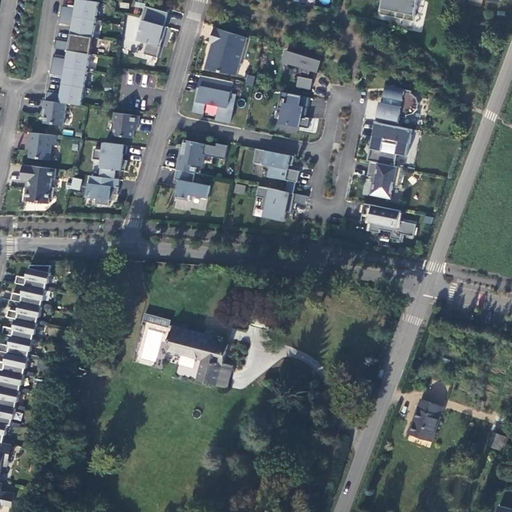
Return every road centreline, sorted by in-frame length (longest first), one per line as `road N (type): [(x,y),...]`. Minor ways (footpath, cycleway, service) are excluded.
road 1 (residential): [(425,287),(239,254),(132,245)]
road 2 (tertiary): [(511,58),(425,287)]
road 3 (tertiary): [(425,287),(340,511)]
road 4 (residential): [(326,150),(313,206),(342,212),(362,101),(337,97)]
road 5 (residential): [(164,121),(326,150)]
road 6 (residential): [(132,245),(0,244)]
road 7 (residential): [(164,121),(132,245)]
road 8 (residential): [(197,0),(164,121)]
